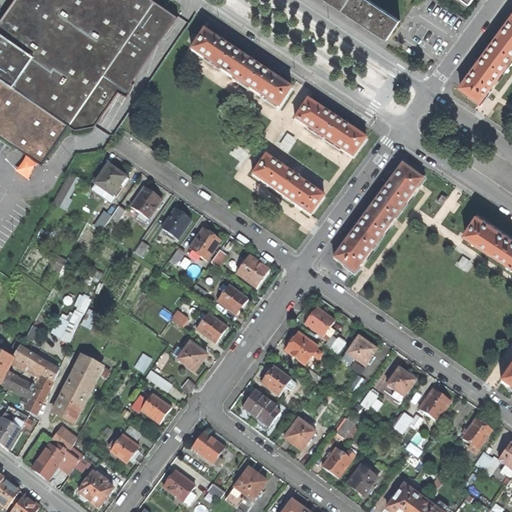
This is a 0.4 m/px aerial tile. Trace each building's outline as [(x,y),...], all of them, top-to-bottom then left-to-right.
[(15,0),(9,10),(0,22),(0,135),(42,164),(69,126),(75,130),(95,127),(119,92),(127,97),(131,92),(134,84),(132,83),(134,79),(152,36),(162,39),(178,17),(153,0),(15,0)] [(327,0),(344,11),(351,0),(327,0)] [(401,21),(369,0),(351,0),(344,11),(377,32),(388,40),(401,21)] [(511,58),(511,14),(501,30),(499,30),(497,34),(495,37),(496,38),(477,63),(476,62),(473,65),(471,69),(472,70),(460,87),(481,102),(511,58)] [(192,51),(279,109),(292,91),(278,81),(277,80),(274,78),(271,76),(270,76),(249,62),(249,61),(246,59),(243,57),(242,57),(221,43),(221,42),(217,40),(215,38),(214,39),(204,32),(192,51)] [(296,120),(353,158),(366,140),(357,134),(357,133),(353,130),(351,129),(350,129),(324,112),(324,111),(321,109),(318,107),(318,108),(309,102),(296,120)] [(311,216),(324,198),(267,158),(254,176),(263,182),(262,184),(264,185),(268,188),(269,186),(296,205),(295,206),(297,208),(301,211),(302,209),(311,216)] [(95,184),(115,199),(122,190),(119,187),(125,178),(120,175),(116,172),(117,170),(110,164),(108,167),(102,162),(92,180),(96,183),(95,184)] [(423,180),(403,166),(395,177),(393,176),(390,180),(388,183),(389,185),(372,209),(370,208),(367,212),(365,214),(367,216),(349,240),(347,238),(345,242),(342,246),(343,248),(335,259),(355,274),(423,180)] [(69,175),(51,204),(63,211),(80,181),(69,175)] [(144,188),(130,207),(139,214),(148,220),(162,200),(152,194),(144,188)] [(449,197),(444,193),(431,213),(436,216),(449,197)] [(125,211),(119,205),(111,217),(118,222),(125,211)] [(175,209),(161,229),(165,231),(162,235),(167,238),(169,235),(178,240),(191,221),(183,215),(175,209)] [(100,230),(109,217),(103,213),(94,226),(100,230)] [(145,225),(148,220),(139,214),(136,218),(145,225)] [(511,264),(511,237),(499,229),(500,227),(496,224),(492,222),(491,224),(478,215),(466,233),(511,264)] [(203,229),(189,249),(206,261),(220,241),(211,234),(203,229)] [(148,246),(142,242),(134,253),(141,257),(148,246)] [(178,249),(169,261),(175,266),(183,253),(178,249)] [(219,251),(211,263),(218,268),(227,256),(219,251)] [(249,256),(236,274),(256,289),(269,271),(258,262),(249,256)] [(201,299),(206,292),(195,285),(190,292),(201,299)] [(248,300),(228,285),(216,302),(236,316),(241,308),(248,300)] [(325,334),(329,337),(334,331),(330,328),(334,321),(316,308),(310,315),(304,324),(323,337),(325,334)] [(81,325),(98,333),(105,319),(88,311),(81,325)] [(180,328),(187,318),(178,311),(171,321),(180,328)] [(70,343),(83,315),(75,312),(62,339),(70,343)] [(221,336),(227,328),(208,314),(206,316),(202,313),(198,318),(203,321),(196,330),(215,344),(221,336)] [(38,331),(33,327),(27,338),(26,337),(24,341),(27,343),(30,340),(33,341),(38,331)] [(284,351),(305,365),(313,355),(315,357),(321,350),(298,333),(291,342),(284,351)] [(338,337),(330,349),(337,354),(345,343),(338,337)] [(351,365),(356,359),(367,367),(379,350),(371,344),(361,338),(345,361),(351,365)] [(196,348),(190,343),(182,353),(177,349),(173,355),(178,359),(177,360),(194,372),(200,364),(207,355),(200,351),(196,348)] [(24,410),(36,416),(44,400),(53,381),(58,371),(19,347),(15,355),(21,358),(19,362),(13,359),(13,358),(0,351),(0,384),(18,394),(24,397),(22,402),(27,405),(24,410)] [(145,376),(153,363),(135,352),(128,365),(145,376)] [(102,367),(82,357),(68,384),(53,413),(73,423),(98,374),(107,379),(109,373),(102,367)] [(511,363),(499,383),(511,391),(511,392),(511,393),(511,363)] [(261,383),(279,396),(286,387),(291,391),(296,384),(273,367),(266,376),(261,383)] [(404,372),(401,370),(389,386),(397,391),(394,396),(400,401),(399,403),(401,405),(417,381),(416,380),(416,377),(412,374),(408,375),(404,372)] [(350,390),(357,395),(367,382),(360,376),(350,390)] [(178,399),(182,393),(162,379),(158,384),(172,394),(172,395),(178,399)] [(422,410),(438,422),(452,402),(444,396),(436,390),(422,410)] [(137,400),(131,409),(138,414),(140,411),(159,425),(163,419),(171,409),(152,395),(151,395),(149,394),(146,397),(137,391),(133,397),(137,400)] [(255,391),(243,408),(253,416),(264,424),(270,416),(275,419),(280,412),(275,409),(276,407),(255,391)] [(363,404),(370,409),(379,397),(372,392),(363,404)] [(0,444),(8,451),(24,424),(28,418),(29,416),(9,406),(0,421),(0,444)] [(120,416),(125,419),(129,414),(124,411),(120,416)] [(336,434),(344,439),(360,418),(352,412),(336,434)] [(413,420),(405,414),(393,431),(401,437),(413,420)] [(34,421),(28,418),(24,424),(30,428),(34,421)] [(303,452),(317,433),(310,428),(312,424),(305,419),(302,422),(300,421),(286,439),(295,446),(303,452)] [(471,428),(468,426),(463,433),(466,435),(463,439),(473,446),(470,450),(477,455),(493,431),(483,424),(477,420),(471,428)] [(125,432),(136,440),(141,434),(129,426),(125,432)] [(32,432),(28,429),(24,435),(29,438),(32,432)] [(53,441),(58,445),(79,461),(81,457),(82,456),(71,447),(75,439),(63,429),(53,441)] [(225,448),(203,432),(198,440),(191,448),(217,467),(222,460),(218,457),(225,448)] [(126,464),(129,461),(131,463),(135,458),(139,453),(136,451),(138,448),(122,436),(116,444),(113,442),(108,448),(111,450),(110,452),(126,464)] [(331,473),(340,480),(354,461),(353,461),(362,448),(353,441),(344,454),(337,449),(335,453),(333,451),(326,460),(328,462),(324,468),(331,473)] [(42,456),(39,454),(37,457),(40,459),(33,470),(41,476),(47,481),(58,465),(62,460),(73,470),(79,461),(58,445),(55,449),(50,445),(42,456)] [(511,446),(501,462),(507,466),(503,472),(505,474),(506,472),(511,476),(511,446)] [(87,450),(82,456),(81,457),(97,468),(102,461),(87,450)] [(500,464),(488,455),(479,467),(491,476),(500,464)] [(69,474),(73,470),(62,460),(58,465),(69,474)] [(365,498),(379,479),(362,466),(348,486),(357,492),(365,498)] [(227,501),(236,509),(243,501),(240,498),(243,494),(254,502),(268,483),(260,477),(250,469),(227,501)] [(190,493),(195,487),(175,471),(169,480),(163,488),(183,503),(184,501),(188,503),(194,495),(190,493)] [(100,478),(93,473),(88,480),(87,479),(82,485),(83,486),(78,492),(79,494),(78,495),(79,497),(81,499),(84,501),(86,501),(87,500),(98,508),(113,488),(105,483),(106,481),(101,477),(100,478)] [(12,485),(4,479),(0,483),(0,504),(6,509),(20,492),(12,485)] [(206,491),(219,500),(224,492),(212,484),(206,491)] [(392,511),(413,511),(423,499),(405,486),(388,509),(392,511)] [(386,489),(375,506),(380,510),(391,493),(386,489)] [(31,501),(24,495),(10,511),(36,511),(40,507),(31,501)] [(448,511),(450,510),(440,502),(436,508),(423,499),(413,511),(448,511)] [(293,502),(285,511),(307,511),(300,507),(293,502)]
